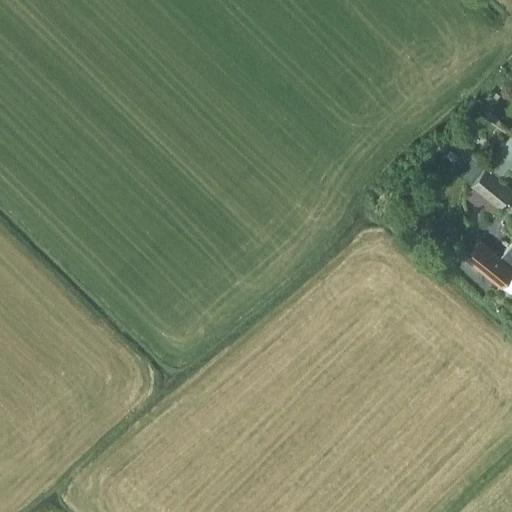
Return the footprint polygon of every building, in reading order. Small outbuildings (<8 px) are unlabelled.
[(511,94),(511,85),(511,84),(504,84),(500,89),(502,96),(510,97),(511,94)] [(461,123),(454,133),(462,138),(469,128),(461,123)] [(511,131),(488,164),(504,177),(511,166),(511,131)] [(463,170),(475,176),(483,162),(471,155),(463,170)] [(498,207),(511,189),(511,188),(485,166),(471,184),(498,207)] [(511,241),(499,256),(479,240),(465,257),(500,286),(511,271),(511,241)]
